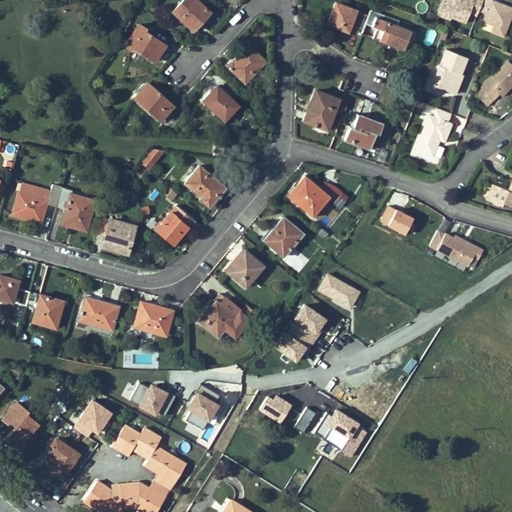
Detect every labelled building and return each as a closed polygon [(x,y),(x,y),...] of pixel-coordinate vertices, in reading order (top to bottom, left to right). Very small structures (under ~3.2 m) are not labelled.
[(196,0),(182,0),(172,11),(192,30),(209,12),(196,0)] [(504,38),(511,15),(511,6),(491,0),(440,0),(436,16),(465,26),(469,14),(483,18),(480,30),(504,38)] [(347,31),(349,27),(362,32),(365,23),(368,15),(336,3),(328,23),(347,31)] [(376,27),(372,38),(390,45),(391,42),(404,47),(411,30),(397,25),(399,20),(370,10),(368,15),(365,23),(376,27)] [(154,61),(162,48),(149,39),(151,36),(143,31),(145,29),(138,24),(124,45),(131,49),(132,47),(154,61)] [(151,36),(149,39),(162,48),(164,45),(151,36)] [(404,47),(391,42),(390,45),(403,50),(404,47)] [(264,61),(248,46),(233,62),(232,60),(226,66),(245,83),(264,61)] [(431,84),(451,92),(458,74),(460,75),(467,57),(446,49),(431,84)] [(511,63),(509,60),(482,88),(493,99),(500,93),(502,95),(510,88),(508,86),(511,82),(511,63)] [(463,76),(460,75),(458,74),(451,92),(455,94),(463,76)] [(147,84),(134,98),(159,121),(172,106),(147,84)] [(217,86),(203,101),(212,110),(213,109),(224,119),(237,105),(217,86)] [(347,103),(315,90),(309,106),(304,120),(326,129),(333,112),(342,115),(347,103)] [(436,138),(439,139),(444,141),(451,124),(447,122),(451,114),(436,108),(433,117),(429,115),(416,150),(433,156),(438,142),(434,141),(436,138)] [(345,138),(369,148),(374,137),(376,134),(378,134),(382,124),(358,115),(353,128),(350,126),(345,138)] [(221,157),(222,148),(213,147),(211,156),(221,157)] [(152,148),(141,162),(148,169),(164,150),(152,148)] [(208,207),(218,196),(210,190),(217,182),(198,167),(184,183),(201,197),(199,199),(208,207)] [(304,177),(295,187),(297,189),(290,197),(312,216),(327,197),(304,177)] [(217,182),(210,190),(218,196),(224,188),(217,182)] [(12,214),(41,222),(46,204),(56,207),(62,188),(53,185),(50,195),(27,189),(26,194),(18,192),(12,214)] [(489,201),(492,202),(497,187),(495,186),(489,201)] [(511,192),(497,187),(492,202),(505,207),(506,204),(511,206),(511,192)] [(56,207),(66,209),(63,220),(76,224),(75,228),(86,231),(95,201),(71,194),(71,190),(62,188),(56,207)] [(329,205),(341,210),(347,197),(336,191),(329,205)] [(168,233),(177,240),(193,220),(176,206),(162,222),(155,230),(164,238),(168,233)] [(403,239),(413,220),(387,206),(377,224),(403,239)] [(126,252),(133,227),(100,217),(96,232),(106,235),(102,246),(126,252)] [(272,230),(275,232),(266,243),(282,256),(302,233),(283,217),(272,230)] [(152,228),(155,230),(162,222),(159,220),(152,228)] [(411,223),(408,232),(415,234),(418,225),(411,223)] [(472,272),(483,250),(437,229),(426,251),(472,272)] [(263,241),(266,243),(275,232),(272,230),(263,241)] [(177,240),(168,233),(164,238),(172,245),(177,240)] [(230,270),(241,279),(239,281),(245,287),(262,266),(243,251),(237,258),(239,259),(230,270)] [(226,271),(239,281),(241,279),(230,270),(239,259),(237,258),(226,271)] [(18,280),(0,275),(0,297),(2,299),(3,295),(18,300),(17,303),(25,305),(30,291),(16,287),(18,280)] [(321,289),(386,326),(393,313),(328,276),(321,289)] [(55,308),(58,299),(30,291),(25,305),(36,308),(32,321),(55,328),(61,309),(55,308)] [(247,305),(240,313),(220,295),(208,309),(209,310),(199,321),(217,337),(224,329),(235,337),(249,320),(255,325),(262,317),(247,305)] [(118,307),(85,297),(79,321),(112,330),(118,307)] [(58,299),(55,308),(61,309),(63,301),(58,299)] [(172,311),(141,301),(133,326),(165,335),(172,311)] [(400,317),(393,313),(386,326),(392,329),(400,317)] [(297,349),(278,354),(281,367),(301,361),(297,349)] [(433,375),(440,364),(436,361),(429,372),(433,375)] [(20,373),(12,371),(10,376),(18,379),(20,373)] [(137,379),(128,398),(163,415),(174,392),(149,379),(146,384),(137,379)] [(204,428),(218,395),(198,386),(198,388),(195,387),(181,418),(204,428)] [(288,403),(269,391),(261,404),(280,416),(288,403)] [(89,394),(70,424),(92,438),(111,408),(89,394)] [(11,419),(17,424),(14,428),(9,434),(21,444),(37,424),(26,415),(28,413),(16,403),(3,419),(8,423),(11,419)] [(294,424),(302,429),(315,410),(306,405),(294,424)] [(338,451),(349,457),(365,429),(355,423),(357,420),(335,407),(331,413),(325,410),(314,429),(323,435),(331,422),(349,432),(338,451)] [(17,424),(11,419),(8,423),(14,428),(17,424)] [(161,438),(143,428),(140,434),(124,425),(112,446),(128,455),(132,449),(134,446),(137,447),(135,450),(149,459),(145,465),(154,471),(157,466),(160,468),(157,473),(154,479),(171,489),(186,465),(156,446),(161,438)] [(18,447),(21,444),(9,434),(6,437),(18,447)] [(78,454),(56,440),(47,453),(49,454),(42,464),(62,478),(78,454)] [(150,486),(167,496),(171,489),(154,479),(150,486)] [(84,501),(99,511),(123,511),(123,509),(120,484),(111,485),(112,491),(112,494),(108,494),(108,488),(97,481),(84,501)] [(146,511),(156,511),(167,496),(150,486),(148,488),(147,490),(139,486),(139,482),(120,484),(123,509),(139,507),(146,511)] [(139,486),(147,490),(148,488),(139,482),(139,486)] [(250,511),(232,501),(224,511),(250,511)]
